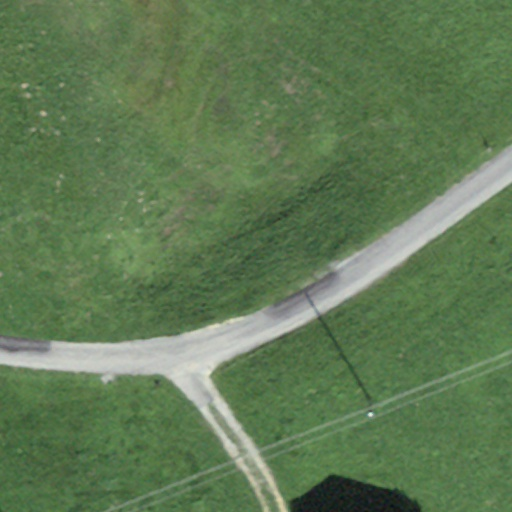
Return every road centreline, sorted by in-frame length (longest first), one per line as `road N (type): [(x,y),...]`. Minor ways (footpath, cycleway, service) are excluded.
road 1 (unclassified): [(511,166),(373,265),(235,338),(144,358),(0,350)]
road 2 (track): [(274,511),(181,352)]
